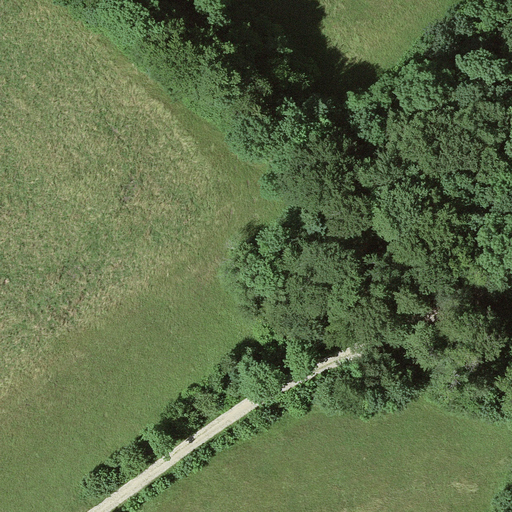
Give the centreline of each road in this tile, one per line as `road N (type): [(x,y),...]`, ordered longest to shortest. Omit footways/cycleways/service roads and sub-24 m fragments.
road 1 (track): [(101,511),(253,401),(511,280)]
road 2 (track): [(511,174),(378,128)]
